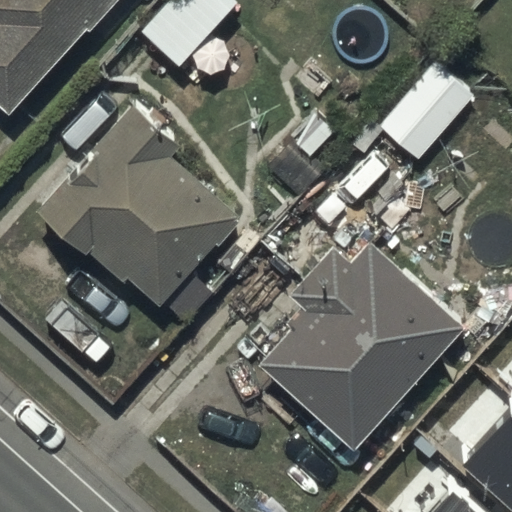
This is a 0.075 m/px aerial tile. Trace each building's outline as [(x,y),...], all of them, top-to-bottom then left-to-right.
[(101,0),(0,0),(0,89),(8,96),(84,12),(88,15),(101,0)] [(243,9),(234,0),(174,0),(146,30),(187,68),(243,9)] [(473,83),(437,51),(379,116),(415,148),(473,83)] [(178,127),(133,87),(41,190),(155,293),(163,284),(191,308),(236,258),(208,234),(237,201),(168,140),(178,127)] [(294,315),(261,347),(351,431),(460,313),(367,227),(349,247),(333,232),(291,277),(305,290),(287,308),(294,315)] [(511,411),(463,467),(511,510),(511,411)] [(436,450),(421,436),(414,443),(429,457),(436,450)] [(474,511),(451,490),(431,511),(474,511)]
